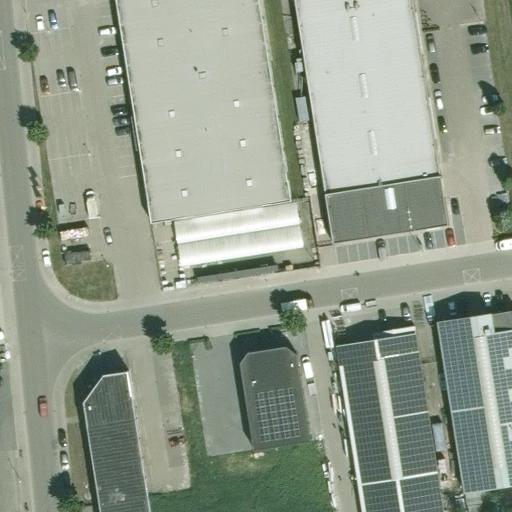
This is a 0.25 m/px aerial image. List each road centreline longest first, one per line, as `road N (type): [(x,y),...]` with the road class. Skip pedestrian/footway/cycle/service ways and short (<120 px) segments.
road 1 (unclassified): [(34,337),(511,262)]
road 2 (unclassified): [(0,5),(34,337)]
road 3 (unclassified): [(34,337),(50,511)]
